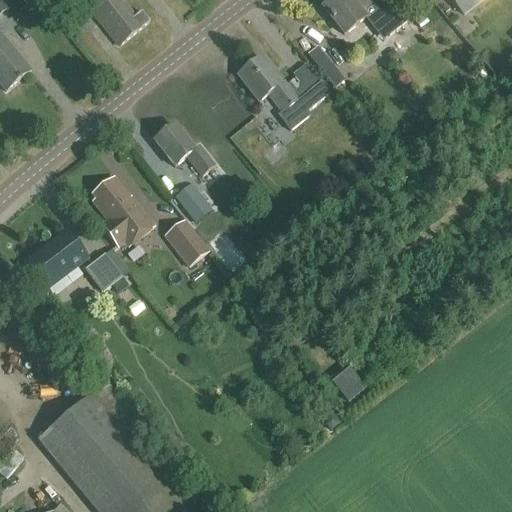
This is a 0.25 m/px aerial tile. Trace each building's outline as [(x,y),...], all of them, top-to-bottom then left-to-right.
[(0,0),(0,17),(8,10),(0,0)] [(65,0),(43,0),(52,11),(65,0)] [(142,13),(134,18),(119,0),(84,0),(83,2),(119,46),(149,22),(142,13)] [(365,19),(359,13),(371,4),(376,0),(332,0),(323,8),(344,35),(365,19)] [(451,0),(463,15),(482,0),(451,0)] [(390,35),(387,37),(388,38),(408,23),(392,3),(388,6),(373,18),(383,30),(385,28),(390,35)] [(1,37),(0,38),(0,86),(5,93),(30,73),(1,37)] [(334,89),(344,82),(317,49),(307,56),(334,89)] [(298,102),(299,102),(299,101),(284,82),(281,85),(261,59),(238,76),(259,103),(268,96),(282,115),(284,114),(298,102)] [(299,102),(298,102),(307,114),(330,96),(320,84),(299,101),(299,102)] [(174,127),(154,143),(174,169),(185,160),(200,179),(213,168),(198,149),(194,152),(174,127)] [(114,180),(93,197),(96,201),(93,203),(108,222),(102,227),(120,249),(132,239),(140,240),(155,228),(131,198),(130,199),(114,180)] [(212,210),(192,185),(176,198),(197,223),(212,210)] [(184,222),(164,237),(188,268),(208,253),(184,222)] [(87,261),(66,234),(50,246),(53,250),(46,255),(45,252),(27,265),(26,264),(26,265),(34,276),(32,277),(35,281),(37,280),(46,292),(87,261)] [(103,294),(110,288),(121,279),(125,276),(109,255),(86,272),(103,294)] [(135,317),(144,311),(138,303),(129,309),(135,317)] [(213,511),(100,388),(38,442),(96,511),(213,511)] [(0,469),(0,472),(16,489),(22,483),(16,477),(31,464),(19,452),(0,469)]
